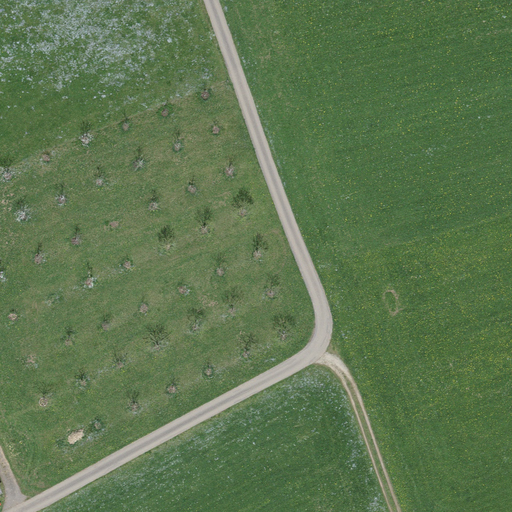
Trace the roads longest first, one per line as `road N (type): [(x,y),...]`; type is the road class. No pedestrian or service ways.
road 1 (track): [(208,0),(316,290),(318,344),(19,511)]
road 2 (track): [(312,352),(347,379),(397,511)]
